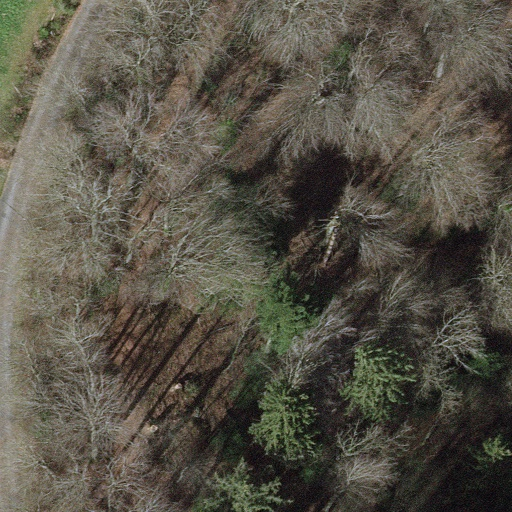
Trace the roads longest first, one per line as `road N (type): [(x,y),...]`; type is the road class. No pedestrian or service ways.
road 1 (track): [(0,290),(19,184),(90,0)]
road 2 (track): [(8,511),(0,389)]
